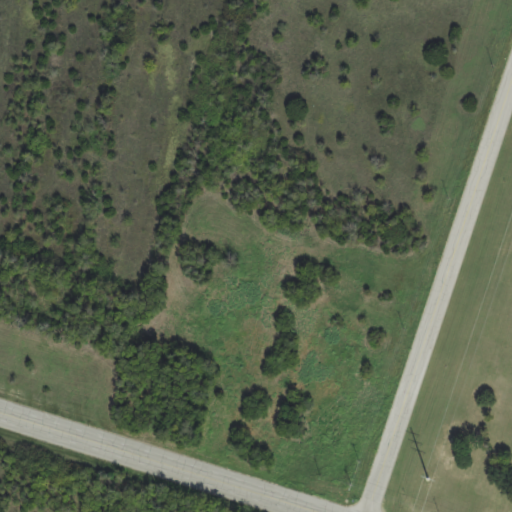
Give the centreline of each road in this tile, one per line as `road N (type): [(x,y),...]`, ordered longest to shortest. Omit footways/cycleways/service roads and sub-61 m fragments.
road 1 (tertiary): [(369,511),(511,95)]
road 2 (secondary): [(312,511),(0,414)]
